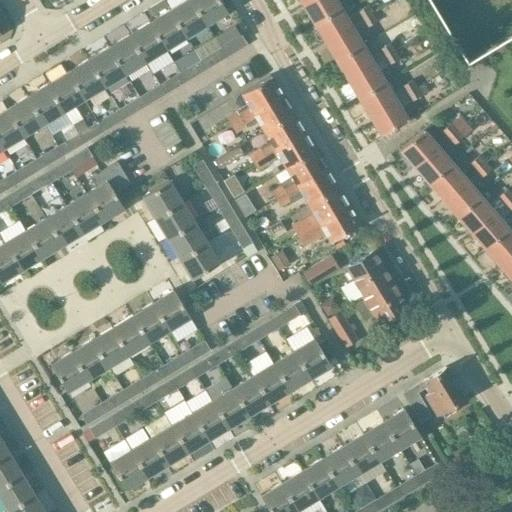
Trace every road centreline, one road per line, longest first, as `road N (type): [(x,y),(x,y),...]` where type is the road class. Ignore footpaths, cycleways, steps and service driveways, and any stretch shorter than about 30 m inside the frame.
road 1 (residential): [(451,334),(250,0)]
road 2 (residential): [(154,511),(451,334)]
road 3 (residential): [(78,511),(0,383)]
